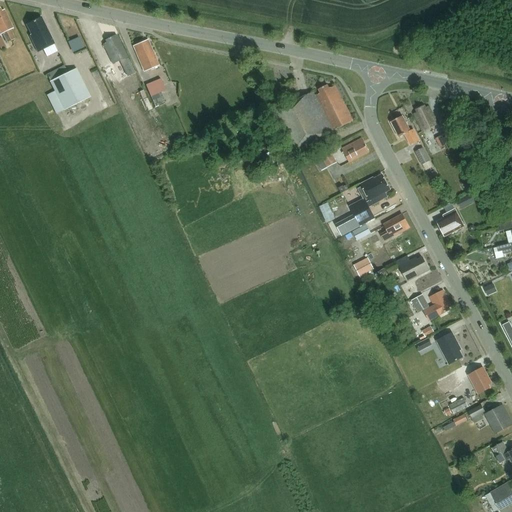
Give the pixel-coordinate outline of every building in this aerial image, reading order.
[(0,32),(1,34),(3,33),(8,43),(16,39),(11,30),(14,28),(5,10),(2,11),(1,8),(0,8),(0,32)] [(27,25),(32,35),(31,36),(39,52),(55,44),(42,17),(27,25)] [(107,42),(104,44),(114,64),(123,60),(128,57),(117,34),(106,40),(107,42)] [(80,37),(70,42),(74,51),(84,46),(80,37)] [(138,47),(135,48),(145,72),(160,65),(150,43),(147,44),(146,41),(137,45),(138,47)] [(133,66),(126,70),(131,80),(139,77),(133,66)] [(66,74),(63,67),(47,74),(51,81),(65,110),(92,97),(77,68),(66,74)] [(162,79),(146,85),(151,96),(166,90),(162,79)] [(320,138),(339,128),(354,121),(336,86),(330,89),(328,85),(320,90),(321,93),(316,96),(314,92),(273,113),(292,151),(295,150),(299,157),(311,152),(307,144),(310,143),(313,150),(323,145),(320,138)] [(425,106),(417,110),(418,112),(415,114),(424,132),(439,125),(430,107),(426,108),(425,106)] [(393,112),(397,119),(407,114),(404,107),(393,112)] [(254,112),(236,121),(241,131),(250,127),(248,121),(256,117),(254,112)] [(392,122),(395,128),(400,138),(406,135),(412,145),(420,141),(414,130),(411,131),(403,116),(392,122)] [(455,147),(448,132),(441,135),(441,136),(436,139),(440,148),(446,145),(448,150),(455,147)] [(370,152),(363,139),(343,149),(350,162),(370,152)] [(322,171),(338,163),(333,154),(343,148),(341,145),(316,159),(322,171)] [(416,152),(422,164),(430,160),(423,148),(416,152)] [(365,199),(351,207),(357,218),(360,223),(361,226),(375,219),(369,207),(388,197),(386,193),(391,190),(383,175),(375,179),(374,178),(362,184),(363,187),(359,189),(365,199)] [(474,183),(466,186),(469,192),(476,188),(474,183)] [(350,190),(347,185),(344,187),(344,186),(339,188),(342,194),(350,190)] [(472,194),(457,202),(461,209),(475,201),(472,194)] [(445,205),(449,212),(457,208),(454,201),(445,205)] [(445,218),(438,222),(446,237),(465,227),(456,209),(447,214),(444,216),(445,218)] [(389,231),(382,235),(386,242),(410,228),(403,214),(392,221),(392,222),(386,225),(389,231)] [(511,228),(511,223),(511,221),(499,224),(500,231),(511,228)] [(368,224),(354,232),(358,241),(372,234),(368,224)] [(511,243),(509,244),(497,247),(497,248),(498,252),(503,251),(503,252),(509,251),(511,250),(511,243)] [(411,262),(400,267),(408,282),(431,270),(424,257),(419,260),(418,258),(411,262)] [(362,262),(355,266),(360,276),(374,268),(372,264),(365,268),(362,262)] [(396,263),(395,262),(385,267),(389,274),(399,268),(398,268),(396,263)] [(384,269),(374,274),(378,281),(388,275),(384,269)] [(491,285),(485,288),(488,294),(488,295),(494,292),(494,291),(491,285)] [(432,306),(433,308),(432,309),(436,317),(450,310),(449,308),(452,307),(444,291),(431,297),(435,304),(432,305),(432,306)] [(411,301),(418,314),(424,311),(429,308),(423,295),(411,301)] [(429,308),(424,311),(429,321),(436,317),(432,309),(433,308),(432,306),(429,308)] [(511,326),(510,322),(503,325),(506,333),(511,329),(511,326)] [(431,327),(423,332),(424,333),(426,337),(434,332),(431,327)] [(450,364),(464,357),(460,350),(462,349),(453,333),(438,341),(450,364)] [(419,351),(433,343),(430,338),(416,345),(419,351)] [(489,385),(492,383),(484,368),(470,375),(479,394),(491,388),(489,385)] [(457,372),(440,381),(442,384),(443,387),(446,392),(463,383),(457,372)] [(453,399),(447,402),(455,415),(460,412),(453,399)] [(480,405),(467,412),(472,419),(484,412),(480,405)] [(510,426),(509,423),(511,422),(503,405),(486,414),(497,433),(510,426)] [(464,415),(454,421),(456,426),(467,420),(464,415)] [(511,449),(509,451),(504,442),(493,448),(501,464),(511,459),(511,461),(511,449)] [(493,511),(511,500),(511,490),(508,483),(484,495),(493,511)]
